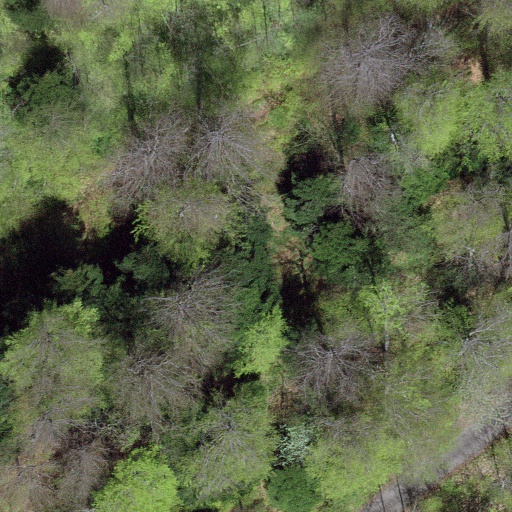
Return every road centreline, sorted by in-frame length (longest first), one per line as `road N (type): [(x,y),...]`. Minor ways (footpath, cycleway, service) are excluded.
road 1 (track): [(0,264),(473,0)]
road 2 (residential): [(382,511),(511,416)]
